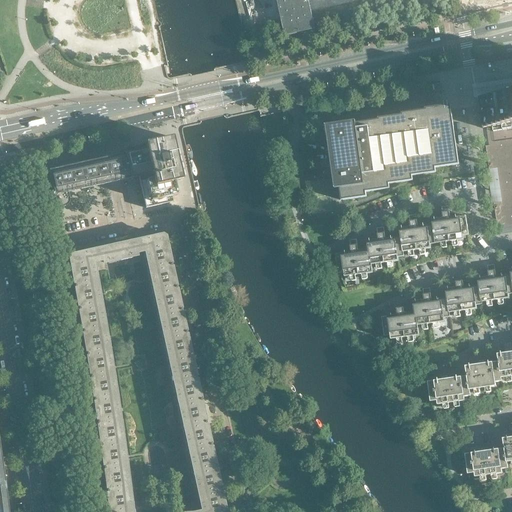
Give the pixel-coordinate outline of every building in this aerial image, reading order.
[(247,0),(253,23),(253,24),(281,18),(285,36),(315,30),(311,12),(363,0),(247,0)] [(511,92),(478,97),(482,128),(500,126),(504,125),(509,124),(511,124),(511,92)] [(459,164),(455,140),(450,105),(425,108),(425,110),(402,113),(402,115),(378,118),(378,120),(356,123),(356,122),(330,125),(326,126),(335,190),(340,189),(341,200),(366,197),(366,192),(389,189),(389,184),(413,181),(412,176),(436,172),(435,168),(459,164)] [(180,180),(179,172),(174,151),(171,137),(144,143),(144,146),(145,149),(124,153),(125,155),(124,155),(129,177),(130,179),(138,177),(145,208),(172,202),(171,197),(176,196),(173,182),(178,181),(180,180)] [(129,177),(124,155),(112,158),(117,180),(129,177)] [(117,180),(112,158),(100,161),(104,182),(117,180)] [(104,182),(100,161),(87,164),(92,185),(104,182)] [(92,185),(87,164),(75,166),(80,188),(92,185)] [(80,188),(75,166),(63,169),(67,191),(80,188)] [(67,191),(63,169),(50,172),(57,201),(57,202),(57,203),(58,204),(59,205),(60,205),(60,206),(61,206),(62,206),(63,206),(65,206),(66,205),(66,204),(67,204),(68,203),(68,202),(68,201),(68,200),(68,199),(66,191),(67,191)] [(469,235),(466,216),(450,218),(450,217),(449,212),(448,206),(445,206),(441,207),(443,218),(432,220),(432,224),(434,234),(429,235),(430,244),(463,240),(463,236),(469,235)] [(430,244),(429,235),(434,234),(432,224),(418,227),(416,215),(413,215),(409,215),(410,227),(399,229),(400,237),(402,247),(397,247),(398,257),(404,256),(403,252),(431,248),(430,244)] [(402,247),(400,237),(385,239),(385,238),(385,233),(384,233),(384,227),(380,228),(376,228),(378,240),(367,241),(368,249),(370,265),(372,265),(398,261),(398,257),(397,247),(402,247)] [(144,251),(144,247),(165,242),(164,237),(161,235),(116,245),(119,259),(134,256),(133,253),(144,251)] [(370,265),(368,249),(358,251),(357,239),(353,240),(349,240),(350,246),(351,251),(351,252),(335,255),(338,274),(344,273),(344,277),(373,273),(372,265),(370,265)] [(170,265),(165,242),(144,247),(144,251),(149,270),(170,265)] [(119,259),(116,245),(70,255),(69,258),(70,263),(91,259),(92,262),(103,260),(104,263),(119,259)] [(96,282),(92,263),(92,262),(91,259),(70,263),(74,286),(96,282)] [(175,287),(170,265),(149,270),(154,292),(175,287)] [(511,293),(511,284),(510,275),(496,277),(494,265),(491,265),(487,265),(489,277),(477,279),(478,285),(481,302),(482,302),(509,298),(508,295),(511,293)] [(481,302),(478,285),(464,287),(463,286),(464,286),(463,281),(456,282),(456,288),(445,289),(446,298),(448,313),(449,313),(477,309),(476,305),(482,304),(482,302),(481,302)] [(100,305),(98,293),(96,282),(74,286),(76,298),(75,299),(76,301),(77,302),(78,308),(100,305)] [(180,310),(175,287),(154,292),(158,315),(180,310)] [(448,313),(446,298),(431,300),(431,299),(431,294),(430,294),(430,288),(426,288),(422,289),(424,300),(413,302),(414,312),(416,326),(418,326),(444,322),(444,318),(450,317),(449,313),(448,313)] [(104,327),(101,309),(100,305),(78,308),(80,320),(79,321),(80,324),(81,325),(82,331),(104,327)] [(416,326),(414,312),(404,313),(404,308),(396,309),(397,315),(381,317),(384,336),(390,336),(391,340),(419,336),(418,326),(416,326)] [(185,332),(180,310),(158,315),(163,337),(185,332)] [(108,350),(106,338),(104,327),(82,331),(84,343),(83,344),(84,347),(85,347),(86,354),(108,350)] [(190,355),(185,332),(163,337),(168,360),(190,355)] [(511,352),(510,344),(504,344),(505,353),(497,354),(498,362),(501,378),(511,376),(511,352)] [(111,373),(108,355),(108,350),(86,354),(88,366),(87,367),(87,369),(88,370),(90,377),(111,373)] [(195,377),(190,355),(168,360),(173,382),(195,377)] [(501,378),(498,362),(484,364),(484,361),(478,362),(478,365),(465,366),(467,376),(469,390),(470,390),(496,386),(495,382),(502,381),(501,378)] [(115,396),(111,373),(90,377),(91,388),(91,389),(91,392),(92,393),(93,399),(115,396)] [(471,396),(470,390),(469,390),(467,376),(448,379),(448,377),(442,377),(442,380),(427,382),(430,402),(437,401),(437,405),(465,401),(464,397),(471,396)] [(200,400),(195,377),(173,382),(178,405),(200,400)] [(118,419),(117,407),(115,396),(93,399),(95,411),(94,412),(94,415),(96,415),(97,422),(118,419)] [(205,422),(200,400),(178,405),(183,427),(205,422)] [(122,442),(119,424),(118,419),(97,422),(98,434),(97,435),(98,437),(99,438),(100,445),(122,442)] [(210,445),(205,422),(183,427),(188,450),(210,445)] [(511,437),(503,439),(504,448),(506,462),(507,462),(511,461),(511,437)] [(125,465),(123,453),(122,442),(100,445),(101,457),(101,458),(101,460),(102,461),(103,468),(125,465)] [(215,467),(210,445),(188,450),(193,472),(215,467)] [(508,468),(507,462),(506,462),(504,448),(485,451),(485,449),(479,450),(479,452),(465,454),(468,474),(474,473),(475,477),(502,473),(501,469),(508,468)] [(128,488),(125,470),(125,465),(103,468),(105,479),(104,480),(104,483),(105,484),(106,490),(128,488)] [(220,490),(215,467),(193,472),(198,494),(220,490)] [(114,511),(131,510),(129,497),(128,488),(106,490),(107,502),(107,503),(107,506),(108,507),(108,511),(114,511)] [(223,511),(224,511),(220,490),(198,494),(202,511),(205,511),(204,511),(223,511)]
